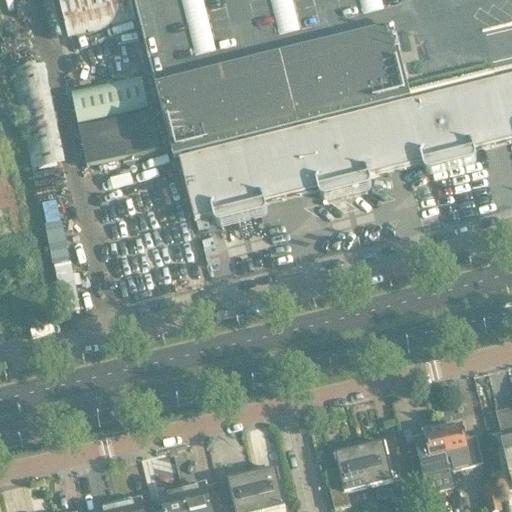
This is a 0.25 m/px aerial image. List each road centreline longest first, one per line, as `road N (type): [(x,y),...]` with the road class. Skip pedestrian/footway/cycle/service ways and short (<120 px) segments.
road 1 (secondary): [(511,270),(0,400)]
road 2 (unclassified): [(0,360),(511,232)]
road 3 (secondary): [(0,438),(511,315)]
road 4 (unknown): [(41,0),(111,335)]
road 5 (unclassified): [(287,408),(0,476)]
road 6 (unclassified): [(511,354),(287,408)]
road 7 (unknown): [(511,38),(455,39),(402,0)]
